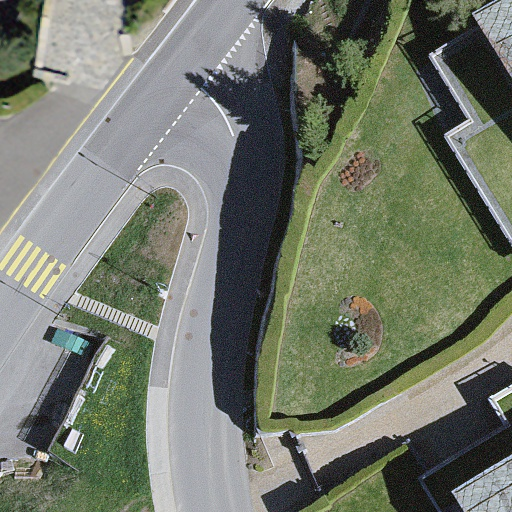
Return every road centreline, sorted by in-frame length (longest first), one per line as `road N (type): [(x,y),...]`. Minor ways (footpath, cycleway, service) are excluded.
road 1 (residential): [(160,99),(227,141),(243,174),(204,405),(216,511)]
road 2 (tertiary): [(0,307),(160,99)]
road 3 (tertiary): [(160,99),(236,0)]
